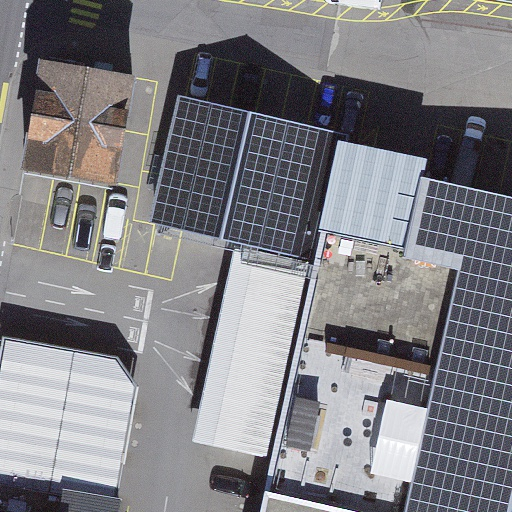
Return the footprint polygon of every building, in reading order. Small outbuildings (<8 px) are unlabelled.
[(156,74),(55,59),(40,168),(140,183),(156,74)] [(192,101),(164,231),(255,251),(325,266),(353,138),(192,101)] [(417,511),(467,291),(402,277),(420,191),(429,154),(353,138),(325,266),(255,251),(210,452),(272,465),(261,511),(417,511)] [(417,511),(511,511),(511,211),(420,191),(402,277),(467,291),(417,511)] [(151,395),(118,359),(15,345),(0,446),(0,511),(73,511),(76,497),(135,506),(151,395)] [(73,511),(133,511),(135,506),(76,497),(73,511)]
